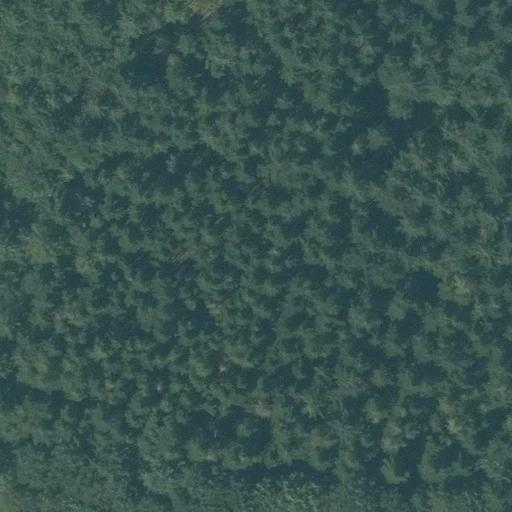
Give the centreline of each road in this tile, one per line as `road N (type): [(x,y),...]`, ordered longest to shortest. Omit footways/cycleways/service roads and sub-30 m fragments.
road 1 (track): [(0,427),(309,484),(389,485),(511,464)]
road 2 (track): [(119,0),(0,300)]
